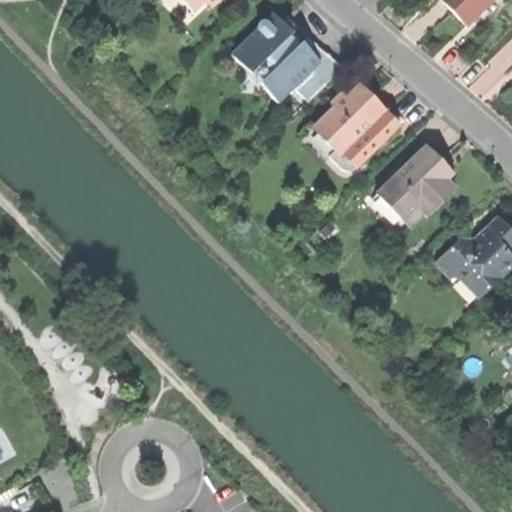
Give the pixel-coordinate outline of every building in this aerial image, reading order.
[(181,0),(193,12),(205,0),(213,8),(221,0),(181,0)] [(439,0),(452,13),(466,27),(492,0),(439,0)] [(281,23),(273,14),(230,55),(239,64),(253,60),(267,75),(286,95),(293,88),(320,63),(281,23)] [(289,15),(281,23),(320,63),(293,88),(306,102),(341,69),(311,38),(289,15)] [(239,64),(263,89),(267,75),(253,60),(239,64)] [(277,103),(286,95),(267,75),(263,89),(277,103)] [(371,98),(358,84),(347,95),(334,108),(315,125),(337,147),(342,153),(381,116),(385,112),(371,98)] [(330,104),(334,108),(347,95),(343,91),(330,104)] [(395,131),(381,116),(342,153),(337,147),(328,156),(343,171),(352,173),(395,131)] [(426,147),(380,192),(406,219),(419,207),(424,213),(427,216),(455,189),(446,180),(435,169),(441,163),(437,158),(426,147)] [(452,174),(441,163),(435,169),(446,180),(452,174)] [(412,225),(424,213),(419,207),(406,219),(412,225)] [(497,218),(476,238),(480,242),(473,249),(469,245),(462,238),(436,263),(451,278),(467,278),(482,293),(477,298),(479,300),(511,267),(511,258),(508,254),(511,249),(511,233),(509,231),(497,218)] [(476,238),(469,245),(473,249),(480,242),(476,238)]
